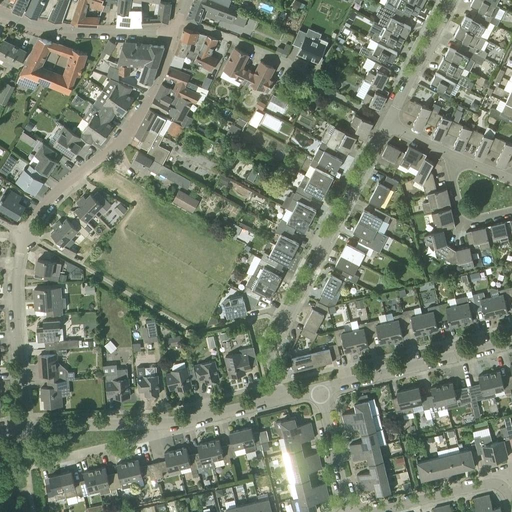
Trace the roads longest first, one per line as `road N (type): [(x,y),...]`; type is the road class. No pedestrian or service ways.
road 1 (residential): [(280,399),(272,339),(386,122)]
road 2 (residential): [(280,399),(180,423),(23,426)]
road 3 (residential): [(24,235),(43,204),(133,119),(171,33)]
road 4 (residential): [(386,122),(322,90),(289,62),(197,27)]
road 5 (residential): [(511,343),(318,391)]
road 6 (residential): [(23,426),(14,276),(24,235)]
road 7 (residential): [(171,33),(69,32),(0,15)]
road 8 (residential): [(511,511),(499,489),(486,486),(385,511)]
road 9 (residential): [(386,122),(449,0)]
road 10 (residential): [(345,511),(318,391)]
